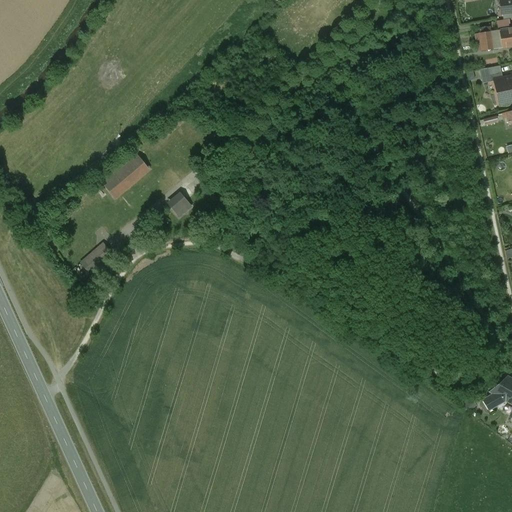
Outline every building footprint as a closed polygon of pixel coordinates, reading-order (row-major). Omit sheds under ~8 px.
[(511,0),(498,0),(501,13),(511,11),(511,0)] [(509,19),(496,21),(497,28),(510,26),(509,19)] [(511,28),(499,30),(502,48),(511,46),(511,28)] [(499,30),(489,32),(492,49),(502,48),(499,30)] [(489,32),(479,33),(481,51),(492,49),(489,32)] [(499,66),(486,69),(488,77),(489,82),(493,81),(493,80),(502,79),(499,66)] [(502,79),(493,80),(493,81),(498,105),(511,101),(511,78),(511,76),(511,79),(511,84),(511,85),(509,77),(502,79)] [(485,125),(497,120),(495,114),(482,119),(485,125)] [(135,154),(100,182),(114,198),(148,170),(143,164),(135,154)] [(176,193),(164,203),(169,208),(176,216),(187,206),(180,198),(176,193)] [(102,245),(80,264),(88,274),(110,254),(102,245)] [(507,402),(511,405),(511,379),(507,377),(488,395),(480,400),(488,413),(507,402)]
